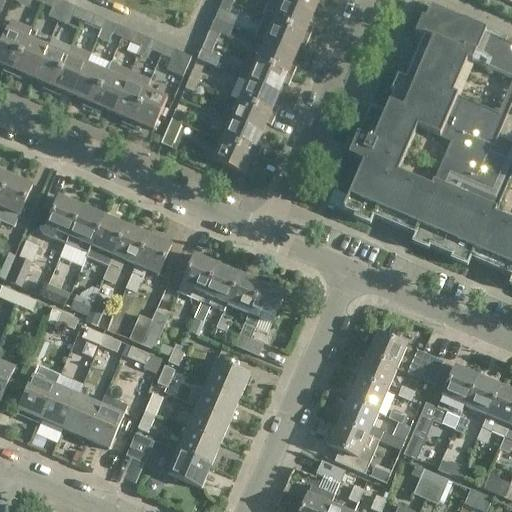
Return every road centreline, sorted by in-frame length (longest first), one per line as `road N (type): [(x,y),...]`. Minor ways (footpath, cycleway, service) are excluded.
road 1 (residential): [(269,236),(0,120)]
road 2 (residential): [(252,511),(356,273)]
road 3 (residential): [(269,236),(368,0)]
road 4 (residential): [(511,340),(356,273)]
